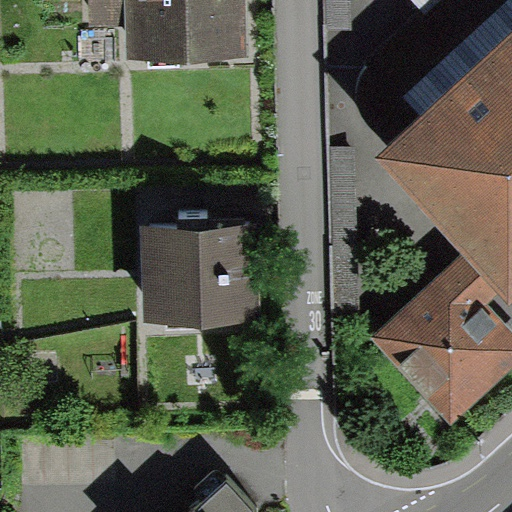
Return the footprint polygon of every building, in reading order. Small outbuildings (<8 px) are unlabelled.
[(119,0),(120,51),(248,49),(247,0),(119,0)] [(323,0),(325,32),(346,31),(345,0),(323,0)] [(368,337),(447,423),(511,362),(511,332),(488,306),(501,294),(510,304),(511,302),(511,25),(369,158),(459,254),(368,337)] [(142,218),(143,310),(260,309),(260,217),(142,218)] [(184,511),(203,511),(194,503),(184,511)]
